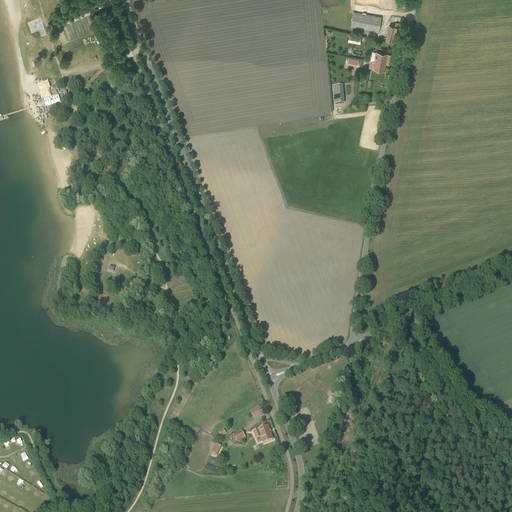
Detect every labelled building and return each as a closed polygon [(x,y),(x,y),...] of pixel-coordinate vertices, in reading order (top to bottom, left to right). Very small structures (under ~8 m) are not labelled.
[(367,6),(387,10),(388,0),(356,0),(356,4),(364,6),(363,14),(354,13),(351,27),(378,32),(381,18),(366,15),(367,6)] [(396,23),(395,26),(390,25),(386,40),(399,42),(402,24),(396,23)] [(350,34),(348,41),(360,44),(361,37),(352,35),(352,34),(350,34)] [(376,52),(374,62),(380,63),(381,59),(392,62),(394,55),(376,52)] [(380,63),(374,62),(373,69),(385,71),(386,64),(392,65),(392,62),(381,59),(380,63)] [(333,85),(335,103),(344,102),(341,85),(333,85)] [(46,111),(45,111),(45,112),(46,115),(48,115),(66,108),(65,105),(68,103),(64,89),(60,90),(59,86),(41,93),(46,111)] [(263,412),(258,406),(250,411),(254,418),(263,412)] [(253,431),(256,439),(261,437),(263,443),(273,440),(268,425),(253,431)] [(240,428),(232,433),(238,443),(246,438),(240,428)] [(216,444),(211,453),(216,455),(220,446),(216,444)]
